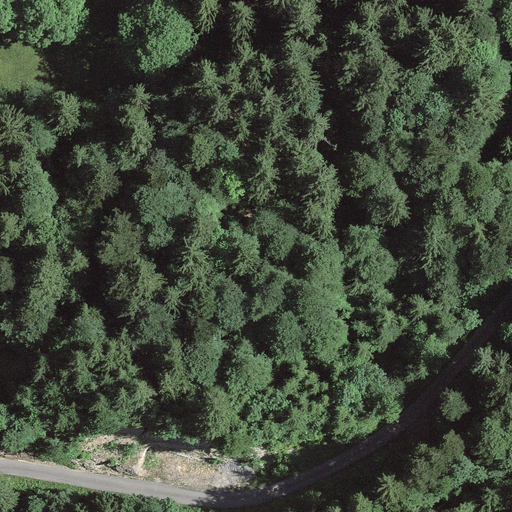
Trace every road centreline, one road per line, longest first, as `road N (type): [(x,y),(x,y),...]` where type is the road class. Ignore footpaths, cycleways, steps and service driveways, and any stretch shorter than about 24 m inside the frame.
road 1 (unclassified): [(259,511),(429,431),(511,319)]
road 2 (unclassified): [(0,474),(46,464),(220,511)]
